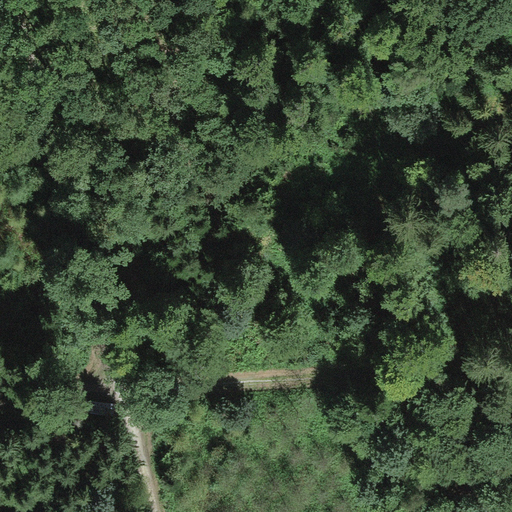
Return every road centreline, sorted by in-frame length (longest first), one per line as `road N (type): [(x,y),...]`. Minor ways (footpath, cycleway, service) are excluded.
road 1 (track): [(149,511),(12,0)]
road 2 (track): [(0,407),(117,390),(511,366)]
